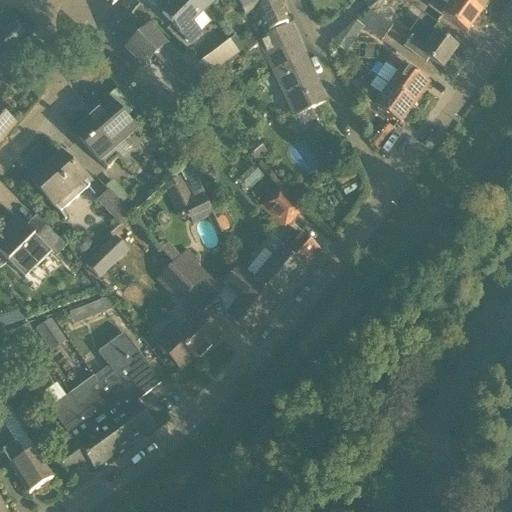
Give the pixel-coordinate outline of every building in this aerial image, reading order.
[(190,44),(200,34),(191,25),(216,0),(175,0),(161,14),(190,44)] [(266,33),(288,23),(277,0),(237,0),(245,15),(255,10),(266,33)] [(482,13),(463,0),(451,0),(447,7),(437,0),(431,0),(427,6),(466,34),(482,13)] [(463,0),(482,13),(491,0),(463,0)] [(381,41),(392,26),(369,10),(359,25),(355,22),(354,23),(362,28),(363,27),(381,41)] [(12,19),(0,32),(0,45),(2,47),(21,26),(12,19)] [(441,69),(456,49),(418,21),(409,33),(412,35),(403,46),(425,62),(428,59),(441,69)] [(344,52),(362,28),(354,23),(332,42),(344,52)] [(179,59),(148,27),(125,49),(143,67),(153,57),(190,95),(205,80),(182,57),(179,59)] [(294,117),(325,103),(290,28),(259,42),(294,117)] [(229,41),(200,63),(210,76),(239,55),(229,41)] [(0,66),(9,76),(29,56),(16,43),(0,58),(0,66)] [(402,68),(390,59),(383,68),(396,77),(388,87),(414,106),(429,85),(404,67),(402,68)] [(0,66),(0,84),(9,76),(0,66)] [(414,106),(388,87),(381,97),(368,88),(362,97),(374,106),(373,107),(399,126),(414,106)] [(142,116),(158,102),(147,89),(131,103),(142,116)] [(105,170),(131,147),(124,140),(135,131),(106,98),(95,109),(97,112),(73,133),(105,170)] [(0,143),(15,126),(3,116),(0,113),(0,143)] [(180,140),(167,149),(180,166),(192,157),(180,140)] [(253,143),(243,151),(254,164),(264,156),(253,143)] [(84,181),(60,155),(42,171),(40,168),(27,179),(54,208),(84,181)] [(179,221),(188,218),(192,227),(213,217),(201,193),(203,192),(190,166),(181,170),(194,197),(193,198),(186,183),(182,185),(179,179),(172,183),(171,181),(162,185),(179,221)] [(128,216),(129,216),(136,209),(127,200),(128,199),(112,181),(104,189),(107,192),(128,216)] [(284,228),(302,210),(280,188),(262,207),(284,228)] [(118,226),(128,216),(107,192),(96,203),(118,226)] [(29,233),(30,232),(10,216),(0,228),(0,254),(7,260),(17,247),(36,263),(48,249),(29,233)] [(304,270),(320,251),(297,232),(284,247),(280,252),(255,281),(238,267),(236,269),(278,302),(304,271),(304,270)] [(75,243),(74,250),(79,255),(86,255),(91,250),(91,243),(86,239),(79,239),(75,243)] [(171,266),(170,267),(193,290),(205,278),(183,256),(178,260),(167,249),(161,255),(171,266)] [(95,251),(83,261),(90,270),(102,260),(95,251)] [(193,290),(170,267),(156,281),(178,304),(193,290)] [(221,287),(224,289),(237,301),(225,315),(249,336),(278,302),(236,269),(221,287)] [(103,299),(89,305),(94,317),(108,312),(103,299)] [(200,317),(198,314),(195,317),(181,331),(174,323),(153,343),(180,370),(192,358),(197,363),(221,339),(200,317)] [(50,321),(35,331),(50,353),(65,343),(50,321)] [(29,325),(14,332),(19,344),(35,336),(29,325)] [(98,353),(108,367),(96,375),(141,436),(154,427),(136,402),(160,384),(124,334),(98,353)] [(98,385),(93,389),(75,402),(114,456),(141,436),(96,375),(93,378),(98,385)] [(114,456),(75,402),(70,395),(50,409),(74,442),(65,448),(79,467),(87,461),(94,471),(114,456)] [(3,425),(0,420),(0,453),(2,452),(29,495),(39,488),(42,489),(48,486),(48,483),(52,481),(33,451),(23,457),(3,425)]
